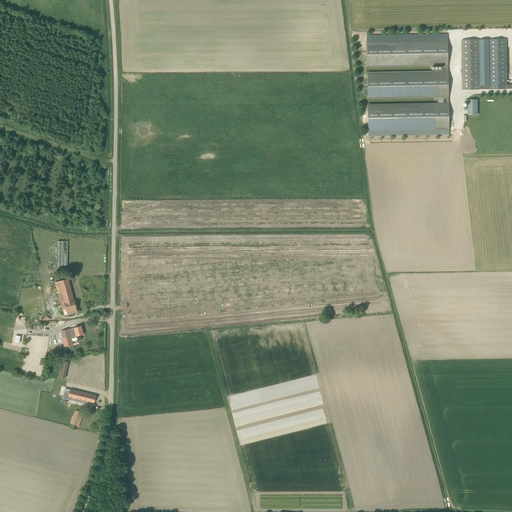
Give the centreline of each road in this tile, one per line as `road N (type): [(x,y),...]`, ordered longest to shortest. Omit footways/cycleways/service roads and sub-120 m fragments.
road 1 (unclassified): [(82,505),(110,419),(110,0)]
road 2 (track): [(115,161),(0,125)]
